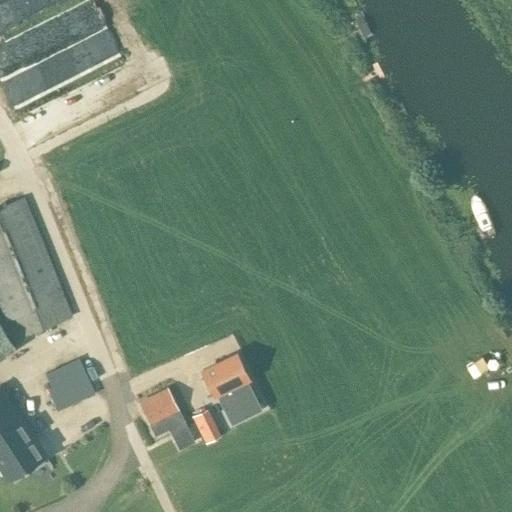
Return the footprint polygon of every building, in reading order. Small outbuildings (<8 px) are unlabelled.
[(73,316),(25,196),(0,206),(0,305),(7,321),(15,318),(22,336),(72,316),(73,316)] [(0,358),(17,347),(0,322),(0,358)] [(248,377),(236,353),(202,370),(214,394),(216,393),(226,414),(234,410),(239,420),(261,409),(246,378),(248,377)] [(95,393),(79,358),(46,373),(51,385),(47,387),(58,410),(95,393)] [(0,465),(9,479),(45,455),(0,387),(0,465)] [(187,427),(179,409),(168,389),(140,403),(156,435),(174,426),(177,432),(187,427)] [(198,426),(210,420),(206,410),(193,416),(198,426)] [(209,482),(200,462),(170,474),(184,508),(208,499),(202,485),(209,482)]
